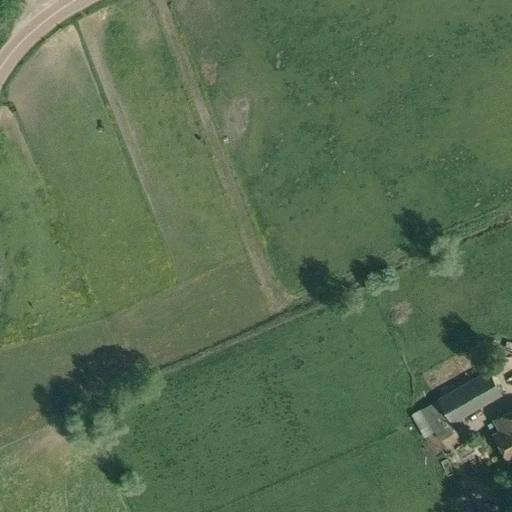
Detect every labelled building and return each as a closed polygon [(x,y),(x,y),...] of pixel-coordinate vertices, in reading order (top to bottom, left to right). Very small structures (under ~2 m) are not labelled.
[(276,298),(280,311),(302,304),(297,291),(276,298)] [(490,359),(478,366),(482,373),(489,369),(494,366),(490,359)] [(482,373),(438,398),(439,400),(451,424),(453,423),(504,394),(490,370),(489,369),(482,373)] [(439,400),(422,408),(440,441),(458,431),(453,423),(451,424),(439,400)] [(495,434),(509,459),(511,457),(511,410),(496,420),(502,430),(495,434)]
